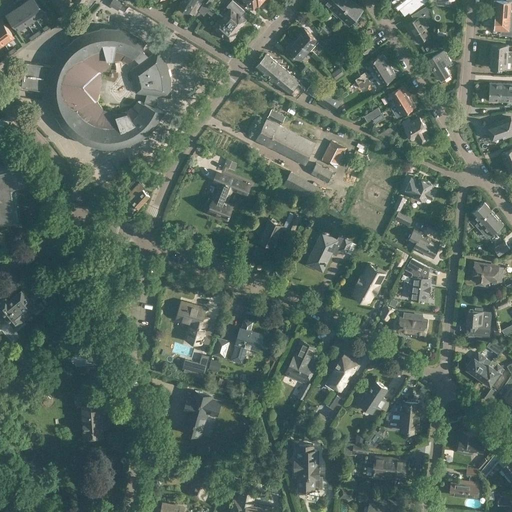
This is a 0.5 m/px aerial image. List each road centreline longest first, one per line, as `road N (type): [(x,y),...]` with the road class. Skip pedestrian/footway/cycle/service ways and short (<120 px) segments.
road 1 (residential): [(443,383),(256,279),(144,234)]
road 2 (residential): [(128,511),(144,234)]
road 3 (residential): [(463,178),(293,99),(239,65)]
road 4 (track): [(0,410),(33,352),(128,231)]
road 5 (residential): [(443,383),(463,178)]
road 6 (unclassified): [(144,234),(179,149),(239,65)]
road 7 (residential): [(452,132),(365,0)]
road 8 (residential): [(85,213),(0,102)]
road 9 (residential): [(452,132),(464,106),(471,0)]
road 10 (residential): [(425,511),(443,383)]
road 11 (residential): [(239,65),(131,0)]
